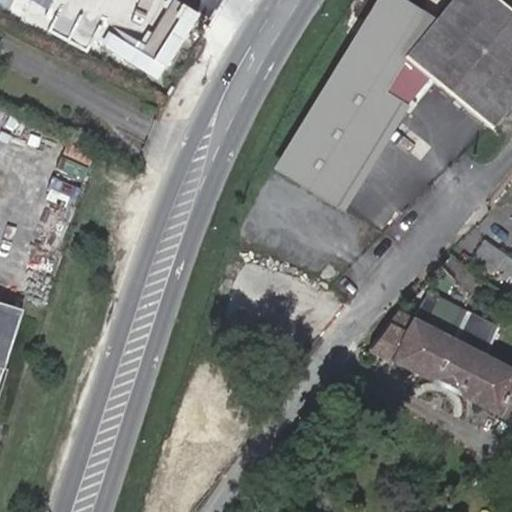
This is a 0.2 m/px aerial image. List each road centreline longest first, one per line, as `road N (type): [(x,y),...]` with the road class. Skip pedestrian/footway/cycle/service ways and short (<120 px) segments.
road 1 (tertiary): [(86,511),(190,194),(293,0)]
road 2 (unclassified): [(213,511),(339,340),(511,151)]
road 3 (unknown): [(210,152),(0,45)]
road 4 (unknown): [(0,148),(22,159),(43,196),(24,269),(17,282),(0,283)]
